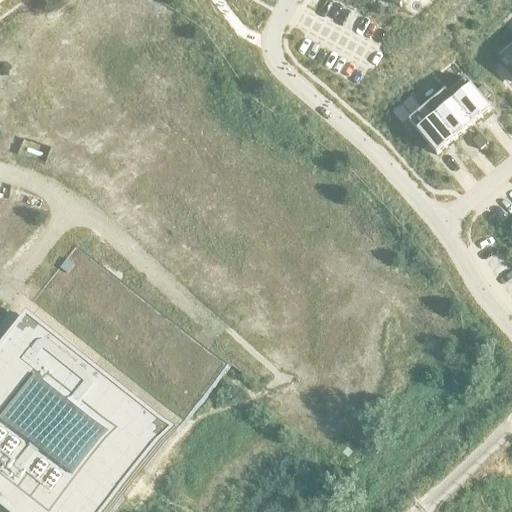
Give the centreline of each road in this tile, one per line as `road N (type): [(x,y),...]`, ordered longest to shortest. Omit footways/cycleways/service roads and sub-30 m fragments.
road 1 (tertiary): [(289,0),(268,42),(276,65),(439,225)]
road 2 (tertiary): [(511,331),(439,225)]
road 3 (unclassified): [(511,427),(423,511)]
